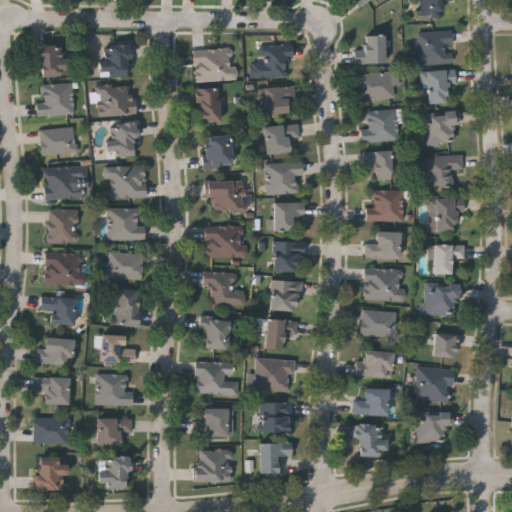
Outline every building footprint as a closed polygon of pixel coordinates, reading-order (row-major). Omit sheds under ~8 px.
[(371,0),(353,0),(360,9),(371,0)] [(419,0),(454,0),(454,1),(442,1),(442,16),(419,16),(419,0)] [(417,31),(453,31),(454,64),(417,64),(417,31)] [(356,63),(356,54),(364,54),(364,35),(385,35),(385,63),(356,63)] [(67,44),(67,75),(42,75),(42,61),(34,61),(34,44),(67,44)] [(103,76),(103,44),(131,44),(131,76),(103,76)] [(260,45),(293,45),(293,58),(286,58),(286,76),(252,77),(252,63),(260,63),(260,45)] [(234,48),(235,80),(195,81),(194,49),(234,48)] [(457,84),(448,84),(449,102),(427,103),(426,70),(456,69),(457,84)] [(357,74),(397,72),(398,98),(358,99),(357,74)] [(74,114),(38,115),(37,102),(43,102),(42,83),(73,82),(74,114)] [(101,117),(97,87),(131,83),(135,112),(101,117)] [(260,86),(296,86),(296,101),(290,101),(290,113),(260,113),(260,86)] [(199,88),(221,88),(221,121),(199,121),(199,88)] [(363,141),(362,128),(366,127),(365,110),(398,108),(400,139),(363,141)] [(425,144),(425,113),(455,113),(455,144),(425,144)] [(137,123),(137,155),(107,155),(107,123),(137,123)] [(300,137),(290,138),(291,151),(267,152),(265,125),(300,123),(300,137)] [(75,126),(77,153),(42,155),(40,129),(75,126)] [(232,167),(205,167),(205,134),(232,134),(232,167)] [(376,179),(376,167),(363,167),(363,150),(392,150),(392,179),(376,179)] [(427,155),(463,154),(463,168),(453,169),(454,186),(428,187),(427,155)] [(303,175),(299,175),(299,193),(267,193),(267,162),(303,161),(303,175)] [(147,165),(147,197),(106,197),(106,165),(147,165)] [(46,167),(87,167),(87,198),(46,198),(46,167)] [(247,211),(214,213),(213,199),(205,199),(205,180),(245,179),(247,211)] [(403,220),(367,220),(367,206),(373,206),(373,190),(403,190),(403,220)] [(430,197),(455,197),(455,198),(464,198),(464,212),(455,212),(455,231),(430,231),(430,197)] [(294,230),(272,230),(272,201),(305,201),(305,216),(294,216),(294,230)] [(109,239),(109,208),(145,208),(145,239),(109,239)] [(49,243),(49,209),(79,209),(79,243),(49,243)] [(247,257),(206,257),(206,225),(247,225),(247,257)] [(365,258),(365,243),(377,243),(377,231),(401,231),(401,258),(365,258)] [(304,241),(304,271),(274,271),(274,241),(304,241)] [(452,274),(431,274),(431,243),(465,243),(465,258),(452,258),(452,274)] [(45,284),(45,253),(85,253),(85,284),(45,284)] [(109,278),(109,253),(144,253),(144,278),(109,278)] [(405,300),(365,300),(364,269),(405,268),(405,300)] [(212,287),(204,286),(204,271),(237,272),(236,291),(246,291),(246,305),(211,304),(212,287)] [(301,280),(301,310),(271,310),(271,280),(301,280)] [(461,283),(460,316),(424,315),(425,282),(461,283)] [(139,288),(139,325),(115,325),(115,288),(139,288)] [(77,297),(76,324),(50,323),(51,311),(41,311),(42,296),(77,297)] [(397,311),(397,336),(362,336),(362,311),(397,311)] [(230,319),(228,349),(200,347),(202,317),(230,319)] [(297,335),(284,334),(283,349),(266,348),(268,318),(298,320),(297,335)] [(434,356),(435,332),(456,333),(455,357),(434,356)] [(136,347),(136,361),(101,361),(101,334),(125,334),(125,347),(136,347)] [(73,365),(37,362),(38,348),(44,349),(45,337),(75,339),(73,365)] [(394,351),(393,377),(356,375),(356,360),(365,360),(365,350),(394,351)] [(293,359),(292,392),(256,391),(256,358),(293,359)] [(196,393),(196,360),(235,361),(235,379),(239,379),(238,394),(196,393)] [(453,368),(451,401),(415,399),(417,366),(453,368)] [(96,373),(130,373),(130,390),(134,390),(134,404),(96,404),(96,373)] [(70,377),(70,403),(46,403),(46,391),(35,391),(35,377),(70,377)] [(354,400),(365,400),(365,388),(389,388),(389,415),(354,415),(354,400)] [(262,401),(291,401),(291,431),(262,431),(262,401)] [(204,435),(204,408),(229,408),(229,435),(204,435)] [(453,411),(453,428),(442,428),(442,442),(416,442),(416,411),(453,411)] [(34,417),(70,417),(70,442),(34,442),(34,417)] [(98,444),(98,417),(133,417),(133,432),(122,432),(122,444),(98,444)] [(357,423),(388,423),(388,454),(357,454),(357,423)] [(260,473),(260,442),(293,442),(293,456),(279,456),(279,473),(260,473)] [(196,481),(196,448),(232,448),(232,481),(196,481)] [(98,487),(98,455),(130,455),(130,487),(98,487)] [(61,475),(61,489),(35,489),(35,458),(68,458),(68,475),(61,475)]
